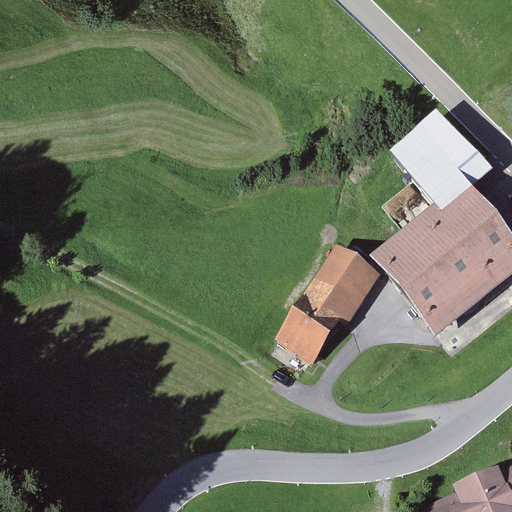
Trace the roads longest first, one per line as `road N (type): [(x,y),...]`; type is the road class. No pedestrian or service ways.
road 1 (track): [(0,238),(159,314),(319,410),(372,426),(427,416),(476,420)]
road 2 (tertiary): [(511,387),(437,446),(395,464),(232,465),(171,491),(154,511)]
road 3 (tertiary): [(353,0),(511,160)]
